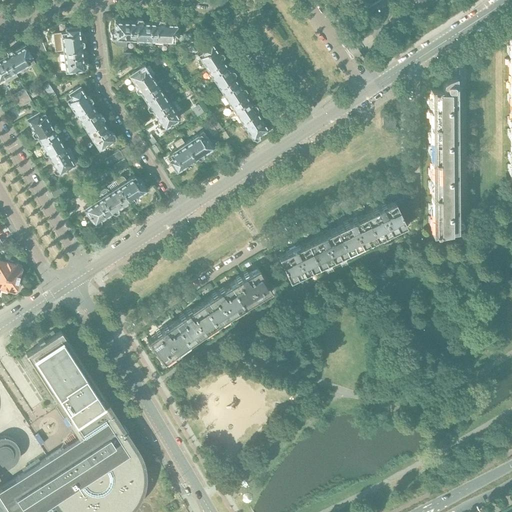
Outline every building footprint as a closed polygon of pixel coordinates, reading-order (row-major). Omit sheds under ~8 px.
[(418,0),(423,8),(423,9),(437,0),(418,0)] [(154,39),(155,23),(143,22),(143,21),(142,21),(141,18),(137,18),(135,21),(135,22),(134,40),(144,40),(144,39),(154,39)] [(177,35),(177,24),(166,23),(166,22),(164,22),(163,19),(158,19),(157,22),(155,22),(155,23),(154,39),(154,40),(173,41),(174,35),(177,35)] [(134,40),(135,22),(122,21),(122,20),(114,20),(114,30),(113,30),(113,31),(110,32),(110,36),(113,38),(113,39),(123,39),(123,38),(133,38),(133,40),(134,40)] [(80,40),(79,38),(77,27),(65,28),(66,31),(60,32),(62,50),(80,48),(81,48),(81,47),(83,45),(83,41),(80,40)] [(46,52),(41,40),(35,42),(40,54),(46,52)] [(189,52),(199,46),(195,41),(186,47),(189,52)] [(222,58),(223,55),(221,52),(218,52),(217,51),(216,51),(210,41),(200,48),(201,50),(196,53),(206,69),(207,69),(222,60),(223,59),(222,58)] [(35,63),(24,45),(14,51),(14,50),(12,51),(10,49),(6,51),(6,55),(5,55),(14,71),(14,72),(21,68),(23,72),(28,69),(27,68),(35,63)] [(82,61),(80,48),(62,50),(65,72),(73,71),(73,70),(83,69),(83,68),(86,66),(85,62),(82,61)] [(134,53),(123,52),(123,60),(133,61),(134,53)] [(14,71),(5,55),(5,56),(0,59),(0,79),(3,78),(6,83),(17,76),(14,72),(14,71)] [(235,73),(233,70),(230,70),(229,70),(222,60),(207,69),(212,77),(212,78),(217,86),(218,86),(233,77),(234,76),(233,76),(235,73)] [(37,63),(31,66),(35,73),(41,70),(37,64),(37,63)] [(156,83),(150,74),(153,72),(148,65),(146,67),(144,64),(138,67),(134,69),(135,70),(129,74),(135,84),(135,85),(136,86),(134,89),(136,92),(140,92),(140,93),(141,93),(155,84),(155,83),(156,83)] [(41,70),(35,73),(39,81),(44,78),(41,70)] [(456,222),(455,89),(455,75),(447,78),(445,79),(442,81),(442,82),(442,83),(442,89),(430,89),(431,233),(456,229),(456,228),(456,222)] [(246,90),(244,87),(241,87),(240,87),(233,77),(218,86),(215,88),(218,94),(222,92),(223,94),(223,95),(228,103),(229,103),(230,103),(244,94),(245,94),(244,93),(246,90)] [(162,79),(155,84),(141,93),(148,103),(147,104),(146,107),(148,110),(151,110),(152,110),(166,101),(167,101),(173,97),(162,79)] [(90,103),(92,100),(90,97),(86,97),(86,95),(85,96),(79,86),(67,93),(69,95),(64,98),(76,114),(91,105),(91,104),(90,103)] [(40,93),(43,91),(41,87),(40,88),(29,94),(31,99),(40,93)] [(16,101),(27,94),(24,88),(13,95),(16,101)] [(56,97),(53,92),(48,95),(53,102),(57,99),(56,97)] [(31,101),(27,94),(16,101),(20,107),(31,101)] [(257,107),(255,104),(252,104),(251,104),(244,94),(230,103),(234,111),(233,111),(239,120),(240,119),(240,120),(255,111),(256,111),(255,110),(257,107)] [(179,118),(172,108),(171,109),(167,101),(166,101),(152,110),(159,120),(158,121),(157,124),(159,128),(162,127),(163,128),(171,122),(171,123),(179,118)] [(104,118),(101,115),(98,115),(98,114),(97,115),(91,105),(76,114),(81,122),(80,122),(86,131),(87,131),(102,122),(102,121),(104,118)] [(53,128),(43,111),(39,114),(38,115),(37,112),(26,118),(32,128),(32,130),(31,133),(33,136),(36,136),(37,137),(38,138),(53,129),(52,128),(53,128)] [(267,128),(263,121),(262,121),(255,111),(240,120),(245,128),(244,128),(250,136),(252,138),(255,140),(258,138),(258,134),(259,134),(258,133),(267,128)] [(394,128),(394,119),(383,119),(383,128),(394,128)] [(221,128),(217,121),(212,124),(217,132),(221,130),(220,128),(221,128)] [(113,138),(115,135),(113,132),(109,132),(108,132),(102,122),(87,131),(92,139),(91,139),(98,149),(105,144),(113,138)] [(217,132),(212,124),(207,127),(212,135),(217,132)] [(63,145),(58,136),(57,136),(53,129),(38,138),(44,148),(43,148),(41,151),(44,155),(47,155),(48,155),(62,146),(63,145)] [(212,146),(202,131),(184,143),(194,159),(196,157),(199,159),(203,157),(202,154),(203,153),(202,153),(212,146)] [(228,137),(224,131),(219,134),(223,140),(228,137)] [(84,143),(79,136),(75,139),(80,145),(81,146),(84,144),(84,143)] [(80,145),(75,139),(75,138),(73,139),(69,142),(74,149),(80,145)] [(194,159),(184,143),(180,138),(173,142),(176,148),(168,153),(171,158),(169,160),(176,170),(185,164),(186,164),(189,166),(192,164),(192,160),(194,159)] [(65,149),(62,146),(48,155),(54,166),(53,166),(54,166),(52,169),(54,172),(57,172),(57,173),(65,168),(66,169),(77,162),(69,147),(65,149)] [(106,167),(123,156),(119,150),(104,159),(103,163),(106,167)] [(116,172),(127,165),(123,159),(113,166),(116,172)] [(97,173),(92,166),(83,172),(87,179),(97,173)] [(146,189),(139,178),(137,180),(134,175),(118,185),(118,186),(127,201),(128,201),(129,200),(132,202),(135,200),(135,196),(137,196),(136,195),(146,189)] [(95,189),(89,179),(79,186),(82,191),(88,187),(91,192),(95,189)] [(127,201),(118,186),(109,192),(108,189),(104,188),(100,191),(99,194),(98,194),(110,212),(111,212),(114,214),(117,211),(117,208),(117,207),(127,201)] [(110,212),(98,194),(96,193),(90,197),(89,201),(91,203),(83,208),(87,215),(88,215),(93,223),(94,223),(97,225),(100,223),(100,219),(100,218),(110,212)] [(411,207),(407,196),(400,200),(405,210),(411,207)] [(405,224),(394,200),(393,201),(385,205),(386,206),(383,208),(382,206),(376,209),(364,214),(377,240),(398,231),(406,227),(405,224)] [(377,240),(364,214),(353,220),(347,222),(347,223),(335,228),(348,254),(362,248),(377,240)] [(348,254),(335,228),(324,234),(324,233),(318,236),(307,242),(319,268),(348,254)] [(319,268),(307,242),(295,247),(290,249),(289,250),(278,256),(277,255),(277,256),(288,279),(289,279),(290,282),(319,268)] [(20,267),(21,264),(20,264),(20,265),(6,261),(6,262),(0,260),(0,274),(18,278),(18,277),(20,276),(22,268),(20,267)] [(269,288),(257,267),(247,273),(247,272),(246,272),(243,274),(244,275),(239,277),(239,276),(235,278),(236,279),(236,280),(229,284),(237,296),(245,308),(247,307),(257,301),(271,292),(270,289),(269,288)] [(17,289),(19,281),(17,280),(18,278),(0,274),(0,288),(14,292),(15,290),(17,289)] [(245,308),(237,296),(229,284),(223,288),(222,287),(218,289),(219,290),(215,292),(214,291),(211,293),(211,294),(211,295),(201,302),(218,326),(219,325),(245,308)] [(218,326),(201,302),(190,309),(190,308),(189,308),(186,310),(187,311),(183,314),(182,313),(179,315),(179,316),(173,321),(190,345),(192,344),(218,326)] [(190,345),(173,321),(167,325),(166,325),(166,324),(162,327),(163,328),(159,330),(158,329),(155,332),(156,332),(156,333),(147,340),(162,360),(164,363),(168,361),(190,345)] [(35,511),(39,510),(40,509),(52,501),(53,501),(56,507),(60,511),(61,511),(127,511),(130,510),(134,505),(137,501),(140,495),(142,489),(144,483),(144,477),(144,471),(143,465),(141,458),(139,453),(136,448),(127,434),(128,433),(124,427),(121,425),(87,372),(60,331),(57,333),(44,342),(43,339),(38,343),(39,343),(40,345),(33,349),(25,354),(32,365),(54,398),(51,400),(61,415),(64,413),(79,437),(75,440),(68,445),(67,445),(62,447),(61,448),(46,458),(40,462),(40,461),(0,487),(0,472),(12,464),(14,463),(16,460),(18,457),(18,454),(18,450),(18,447),(16,444),(15,442),(12,439),(9,438),(6,437),(2,437),(0,437),(0,511),(35,511)]
